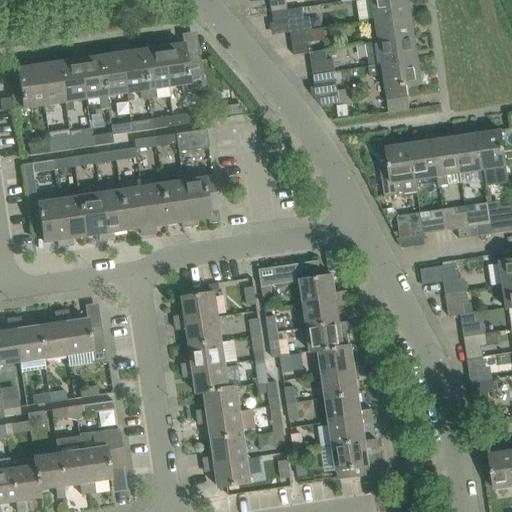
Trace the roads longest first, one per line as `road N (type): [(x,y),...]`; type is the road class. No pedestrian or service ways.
road 1 (residential): [(465,511),(441,381),(361,224)]
road 2 (residential): [(361,224),(330,161),(202,0)]
road 3 (residential): [(170,511),(136,272)]
road 4 (residential): [(136,272),(169,257),(361,224)]
road 5 (residential): [(6,287),(136,272)]
